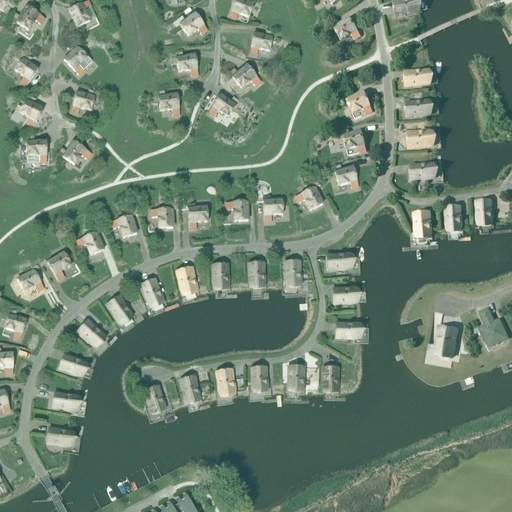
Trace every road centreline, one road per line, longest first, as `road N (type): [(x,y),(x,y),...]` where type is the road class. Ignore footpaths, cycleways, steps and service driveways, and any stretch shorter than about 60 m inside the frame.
road 1 (residential): [(23,434),(28,386),(44,348),(103,284),(188,251),(309,242)]
road 2 (residential): [(145,373),(274,359),(299,349),(314,332),(320,304),(309,242)]
road 3 (residential): [(381,187),(389,110),(371,0)]
road 4 (residential): [(68,127),(56,118),(55,26),(52,7),(41,0)]
road 5 (residential): [(381,187),(427,202),(511,186)]
